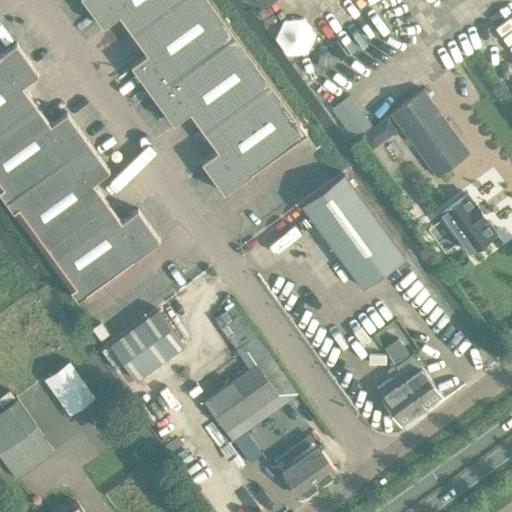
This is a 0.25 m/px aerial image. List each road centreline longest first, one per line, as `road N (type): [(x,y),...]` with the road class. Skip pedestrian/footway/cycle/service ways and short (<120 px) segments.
road 1 (unclassified): [(511,368),(311,511)]
road 2 (secondary): [(511,422),(388,511)]
